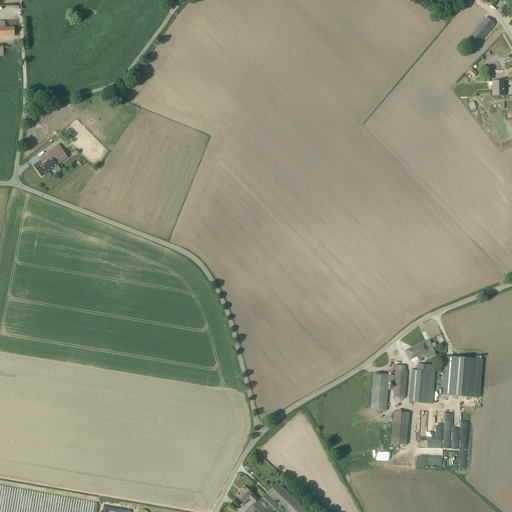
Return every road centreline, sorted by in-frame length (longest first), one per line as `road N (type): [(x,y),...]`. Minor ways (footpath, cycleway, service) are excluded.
road 1 (unclassified): [(13,184),(192,257),(232,329),(260,434)]
road 2 (unclassified): [(511,284),(422,319),(260,434)]
road 3 (unclassified): [(169,0),(167,18),(119,80),(27,109),(13,184)]
road 4 (track): [(0,479),(195,511)]
